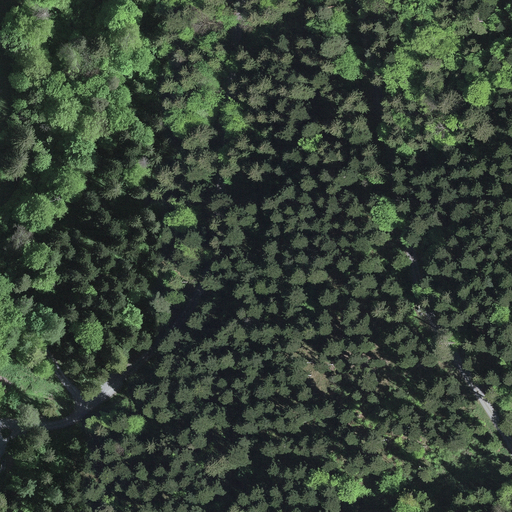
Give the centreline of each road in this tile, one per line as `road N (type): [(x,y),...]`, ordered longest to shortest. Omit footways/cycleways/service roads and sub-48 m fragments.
road 1 (track): [(248,0),(210,267),(181,319),(101,397),(56,427),(0,445)]
road 2 (track): [(354,0),(412,265),(434,324),(511,444)]
road 3 (track): [(0,282),(84,404)]
